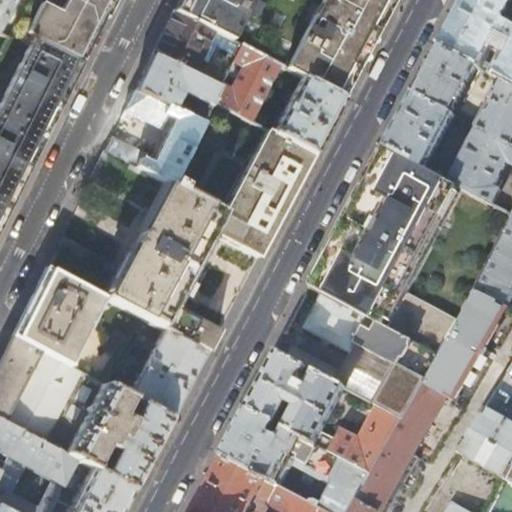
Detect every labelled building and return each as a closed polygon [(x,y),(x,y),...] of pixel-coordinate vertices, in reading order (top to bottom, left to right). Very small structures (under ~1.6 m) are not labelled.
[(0,0),(0,26),(13,0),(0,0)] [(111,3),(105,0),(26,0),(12,27),(32,37),(81,63),(97,32),(111,3)] [(384,20),(394,0),(178,0),(173,12),(213,33),(217,35),(239,47),(276,66),(300,78),(342,100),(348,89),(384,20)] [(462,0),(456,12),(438,47),(477,68),(481,70),(492,76),(499,79),(511,86),(511,24),(502,20),(511,0),(462,0)] [(213,33),(173,12),(162,33),(151,55),(191,75),(213,33)] [(239,47),(217,35),(208,53),(230,65),(239,47)] [(0,225),(69,88),(81,63),(32,37),(0,100),(0,225)] [(239,47),(230,65),(228,69),(218,89),(211,103),(260,129),(265,119),(252,112),(276,66),(239,47)] [(451,116),(477,68),(438,47),(426,69),(412,95),(451,116)] [(191,75),(151,55),(141,76),(133,91),(199,127),(207,112),(179,98),(182,91),(211,105),(211,103),(218,89),(196,78),(191,75)] [(203,63),(196,78),(218,89),(228,69),(224,66),(221,72),(203,63)] [(487,85),(492,76),(481,70),(476,79),(487,85)] [(323,136),(342,100),(300,78),(270,134),(312,156),(323,136)] [(511,86),(499,79),(473,128),(476,129),(511,149),(511,86)] [(169,187),(199,127),(133,91),(119,119),(127,123),(128,121),(136,125),(138,121),(158,131),(164,140),(150,168),(139,163),(142,154),(110,137),(103,152),(169,187)] [(453,117),(451,116),(412,95),(394,128),(384,148),(426,171),(453,117)] [(511,168),(511,149),(476,129),(448,183),(457,188),(491,207),(500,191),(494,188),(506,165),(511,168)] [(299,180),(312,156),(270,134),(266,132),(221,215),(169,187),(103,152),(94,169),(89,180),(151,212),(119,270),(60,238),(45,268),(139,319),(162,331),(206,354),(217,334),(169,309),(209,235),(257,259),(260,253),(299,180)] [(448,183),(426,171),(384,148),(372,169),(347,216),(320,267),(309,287),(437,356),(456,321),(402,292),(457,188),(448,183)] [(511,169),(509,217),(465,306),(456,321),(437,356),(401,419),(369,476),(348,511),(387,511),(417,458),(411,455),(443,397),(451,402),(505,303),(511,306),(511,331),(510,336),(511,336),(511,169)] [(139,319),(45,268),(34,290),(10,336),(38,351),(104,386),(139,319)] [(401,419),(437,356),(309,287),(291,322),(350,355),(339,372),(295,349),(289,360),(343,389),(375,405),(401,419)] [(185,395),(206,354),(162,331),(127,398),(130,400),(141,405),(171,421),(185,395)] [(38,351),(10,336),(6,346),(0,357),(0,420),(1,422),(38,351)] [(127,398),(104,386),(38,351),(1,422),(75,461),(133,492),(147,465),(171,421),(141,405),(131,423),(121,418),(130,400),(127,398)] [(313,446),(343,389),(289,360),(275,352),(258,384),(244,409),(276,426),(286,408),(291,411),(293,406),(297,409),(285,431),(313,446)] [(511,466),(511,363),(457,452),(505,479),(511,466)] [(369,476),(401,419),(375,405),(357,439),(340,430),(327,454),(369,476)] [(285,431),(276,426),(244,409),(228,440),(220,456),(274,485),(288,457),(327,478),(328,486),(316,508),(323,511),(348,511),(369,476),(327,454),(313,446),(285,431)] [(1,422),(0,420),(0,454),(6,457),(0,468),(0,509),(5,511),(46,511),(63,483),(75,461),(1,422)] [(220,456),(200,493),(189,511),(323,511),(316,508),(274,485),(220,456)] [(122,511),(133,492),(75,461),(63,483),(77,491),(66,511),(122,511)] [(480,511),(479,511),(478,511),(470,511),(453,502),(447,511),(480,511)]
